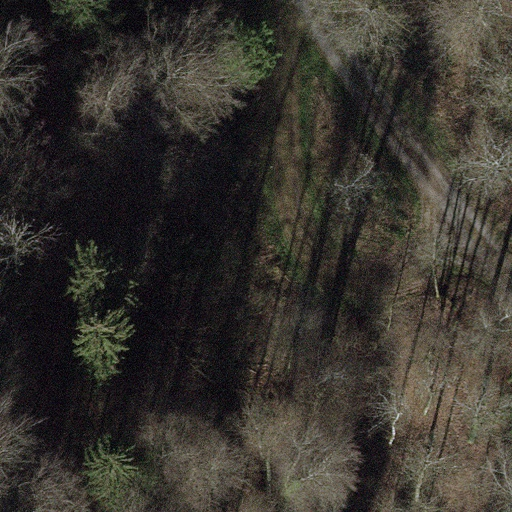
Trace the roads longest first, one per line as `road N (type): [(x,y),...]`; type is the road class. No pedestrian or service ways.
road 1 (track): [(288,0),(289,163),(316,252),(375,279),(433,266),(472,233)]
road 2 (track): [(309,0),(511,284)]
